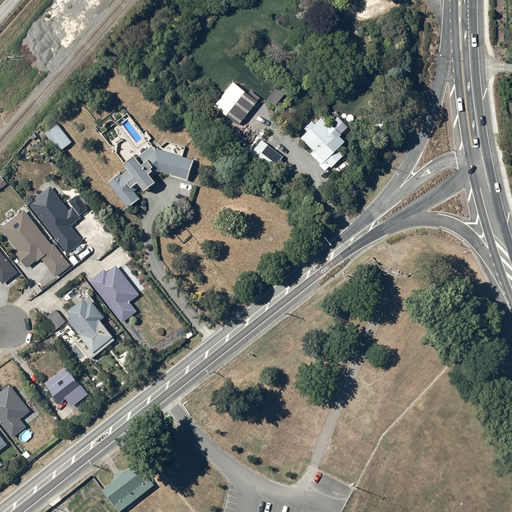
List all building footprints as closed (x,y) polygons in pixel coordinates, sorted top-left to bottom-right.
[(331,127),(322,118),(302,139),(332,169),(345,156),(339,150),(347,142),(339,134),(345,128),(339,121),(331,127)] [(72,140),(57,123),(44,134),(59,151),(72,140)] [(283,157),(262,140),(253,152),(274,169),(283,157)] [(127,168),(108,183),(128,208),(141,199),(135,192),(142,187),(145,192),(157,183),(153,178),(160,172),(188,181),(194,160),(155,149),(153,146),(137,159),(135,157),(124,165),(127,168)] [(51,186),(29,203),(68,253),(83,241),(70,225),(81,217),(73,207),(70,210),(51,186)] [(25,210),(1,228),(19,251),(17,253),(28,268),(41,258),(56,277),(71,266),(54,244),(53,245),(25,210)] [(0,280),(4,284),(18,273),(0,250),(0,280)] [(90,281),(123,322),(138,311),(130,302),(140,295),(116,265),(108,272),(105,269),(90,281)] [(69,321),(94,352),(114,336),(101,320),(105,317),(93,302),(89,305),(84,299),(68,311),(74,318),(69,321)] [(66,322),(57,310),(44,320),(53,332),(66,322)] [(89,393),(67,366),(46,383),(61,403),(66,398),(73,406),(89,393)] [(0,421),(12,437),(27,427),(21,419),(31,411),(10,385),(1,392),(0,390),(0,421)] [(140,463),(104,491),(121,511),(157,484),(140,463)]
